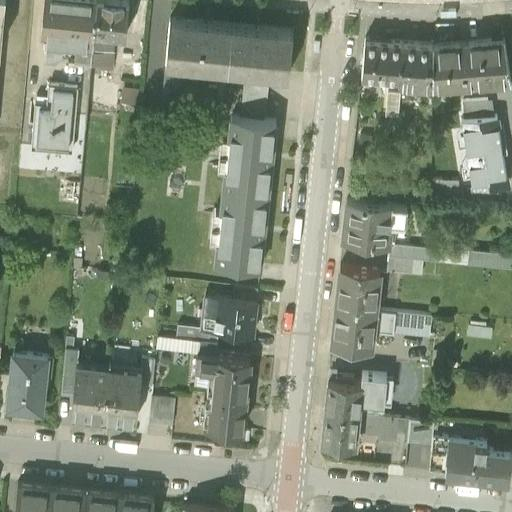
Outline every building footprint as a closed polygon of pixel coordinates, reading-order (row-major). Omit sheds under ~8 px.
[(61,42),(61,39),(77,41),(75,59),(91,60),(92,40),(93,31),(96,0),(44,0),(40,37),(47,37),(45,49),(50,50),(50,49),(54,49),(61,42)] [(129,0),(96,0),(93,31),(126,34),(129,0)] [(168,18),(162,86),(194,89),(196,64),(227,67),(231,24),(168,18)] [(292,29),(231,24),(227,67),(244,68),(269,71),(288,72),(292,29)] [(360,73),(399,77),(402,40),(364,36),(360,73)] [(504,37),(433,42),(432,84),(510,79),(504,37)] [(112,42),(92,40),(91,60),(90,71),(102,72),(104,52),(111,53),(112,42)] [(433,42),(402,40),(399,77),(398,82),(432,84),(433,42)] [(244,68),(238,115),(263,118),(269,71),(244,68)] [(31,144),(72,147),(77,83),(49,81),(47,101),(35,100),(31,144)] [(460,100),(461,118),(496,116),(494,97),(460,100)] [(229,114),(221,188),(266,193),(274,120),(263,118),(238,115),(229,114)] [(511,142),(508,115),(496,116),(461,118),(472,186),(511,183),(511,142)] [(432,142),(414,141),(413,165),(432,166),(432,142)] [(258,266),(266,193),(221,188),(214,262),(258,266)] [(406,204),(346,197),(342,237),(387,242),(388,241),(402,242),(406,204)] [(387,242),(385,268),(411,271),(413,257),(511,267),(511,253),(402,242),(388,241),(387,242)] [(339,263),(335,303),(375,307),(379,268),(339,263)] [(255,299),(204,294),(201,325),(214,327),(214,328),(217,328),(252,332),(255,299)] [(371,347),(375,307),(335,303),(331,342),(371,347)] [(395,309),(393,331),(429,334),(431,313),(395,309)] [(175,336),(216,340),(217,328),(214,328),(214,327),(201,325),(176,323),(175,336)] [(215,353),(216,340),(175,336),(173,349),(196,351),(215,353)] [(60,395),(73,396),(76,361),(77,347),(65,346),(60,395)] [(52,353),(12,349),(6,405),(40,409),(42,391),(49,391),(52,353)] [(211,394),(245,397),(249,356),(215,353),(196,351),(194,368),(213,369),(211,394)] [(141,355),(140,368),(141,368),(140,381),(152,382),(155,356),(141,355)] [(70,413),(102,416),(107,369),(94,368),(94,363),(76,361),(73,396),(70,413)] [(123,370),(107,369),(102,416),(136,419),(140,381),(141,368),(140,368),(124,366),(123,370)] [(327,378),(324,409),(359,413),(360,400),(362,382),(360,382),(353,381),(354,376),(336,374),(336,371),(329,371),(329,379),(327,378)] [(386,375),(361,373),(360,382),(362,382),(360,400),(383,402),(386,375)] [(148,420),(172,423),(175,395),(151,393),(148,420)] [(242,430),(245,397),(211,394),(206,393),(203,427),(242,430)] [(357,429),(359,413),(324,409),(321,441),(355,445),(357,429)] [(407,441),(410,418),(359,413),(357,429),(361,429),(360,432),(376,434),(376,438),(407,441)] [(486,440),(432,434),(430,453),(446,454),(444,474),(508,481),(511,451),(485,449),(486,440)] [(13,511),(82,511),(85,489),(17,482),(13,511)] [(151,511),(154,496),(85,489),(82,511),(151,511)]
